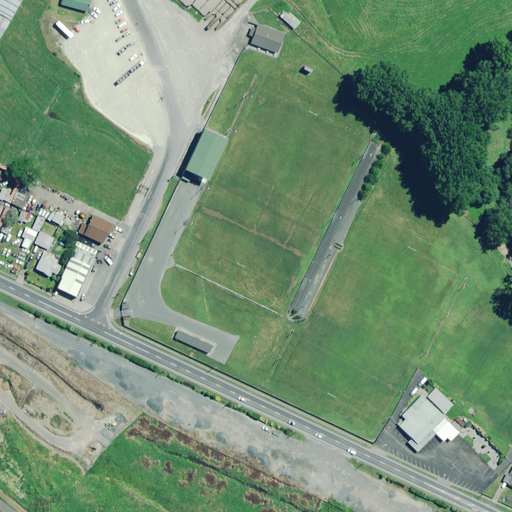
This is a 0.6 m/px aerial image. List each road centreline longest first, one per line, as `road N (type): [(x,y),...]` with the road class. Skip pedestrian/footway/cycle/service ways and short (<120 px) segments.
road 1 (primary): [(490,511),(92,327)]
road 2 (unclassified): [(124,0),(174,110),(174,147),(92,327)]
